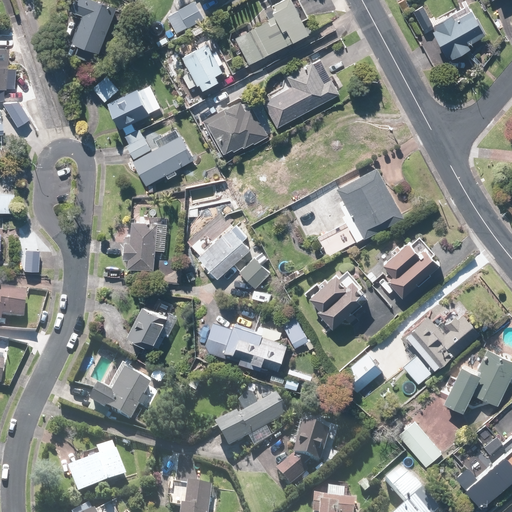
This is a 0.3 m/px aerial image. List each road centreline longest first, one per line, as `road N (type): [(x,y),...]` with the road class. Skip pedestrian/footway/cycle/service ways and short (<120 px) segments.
road 1 (residential): [(14,511),(17,444),(68,322),(79,258)]
road 2 (residential): [(361,0),(445,157)]
road 3 (residential): [(79,258),(44,218),(45,165),(66,146),(87,168)]
